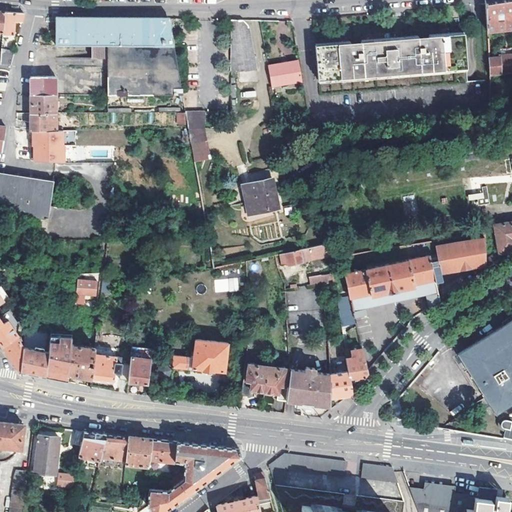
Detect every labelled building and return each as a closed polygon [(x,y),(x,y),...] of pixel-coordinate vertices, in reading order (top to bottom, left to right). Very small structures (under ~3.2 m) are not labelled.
[(490,0),(484,1),(484,4),(486,31),(511,28),(511,13),(511,0),(490,0)] [(318,80),(466,68),(463,30),(459,30),(457,6),(446,7),(449,34),(449,35),(428,37),(428,40),(417,41),(417,38),(405,39),(395,40),(361,42),(361,46),(350,47),(350,43),(315,46),(318,80)] [(8,12),(3,12),(2,33),(2,35),(13,35),(13,22),(21,22),(23,13),(8,12)] [(62,18),(55,18),(55,26),(71,26),(71,18),(62,18)] [(55,46),(91,46),(174,46),(171,27),(154,27),(154,19),(131,19),(75,18),(71,18),(71,26),(55,26),(55,46)] [(169,19),(154,19),(154,27),(171,27),(169,19)] [(245,21),(230,21),(230,71),(255,71),(245,21)] [(108,95),(131,95),(182,94),(174,47),(174,46),(91,46),(91,68),(109,68),(109,88),(106,88),(106,95),(107,95),(108,95)] [(489,77),(511,73),(511,49),(488,53),(489,77)] [(13,53),(1,51),(0,64),(10,65),(13,53)] [(267,66),(271,87),(302,81),(299,63),(287,65),(287,63),(267,66)] [(466,68),(318,80),(318,83),(466,71),(466,68)] [(30,95),(54,95),(54,77),(29,77),(30,85),(30,95)] [(30,113),(55,113),(55,95),(54,95),(30,95),(30,113)] [(185,113),(188,129),(188,130),(204,130),(204,112),(185,113)] [(30,130),(56,130),(55,113),(30,113),(30,130)] [(56,130),(30,130),(30,131),(32,131),(32,136),(31,136),(31,146),(63,145),(63,130),(56,130)] [(188,130),(193,161),(194,163),(208,160),(204,130),(188,130)] [(63,163),(63,145),(31,146),(31,154),(33,154),(33,159),(31,159),(31,160),(59,163),(63,163)] [(0,210),(49,219),(55,180),(0,171),(0,210)] [(272,179),(267,180),(271,198),(276,197),(272,179)] [(267,180),(241,186),(247,215),(278,209),(276,197),(271,198),(267,180)] [(486,204),(485,187),(479,188),(480,195),(474,196),(476,205),(486,204)] [(511,222),(494,226),(499,254),(511,251),(511,222)] [(437,261),(430,262),(431,267),(438,266),(439,275),(485,266),(485,260),(484,238),(457,243),(456,241),(449,242),(450,245),(436,248),(437,261)] [(332,243),(280,254),(282,265),(334,254),(332,243)] [(353,272),(344,274),(346,280),(355,318),(365,316),(363,308),(361,296),(370,295),(371,297),(413,288),(413,285),(423,283),(426,296),(429,309),(439,302),(435,284),(431,267),(430,262),(428,257),(356,272),(356,270),(353,271),(353,272)] [(489,257),(485,260),(485,266),(485,271),(496,263),(494,260),(492,261),(489,257)] [(439,275),(438,266),(431,267),(435,284),(440,282),(439,275)] [(332,274),(334,282),(346,280),(344,274),(344,271),(332,274)] [(40,284),(41,275),(30,274),(29,285),(31,285),(40,284)] [(320,280),(321,284),(334,282),(332,274),(320,276),(320,280)] [(239,291),(238,277),(214,279),(215,292),(239,291)] [(84,281),(77,281),(76,294),(95,296),(96,282),(84,281)] [(371,297),(370,295),(361,296),(363,308),(426,296),(423,283),(413,285),(413,288),(371,297)] [(0,305),(9,298),(0,285),(0,305)] [(347,296),(336,299),(342,326),(354,324),(347,296)] [(511,319),(457,354),(496,415),(511,405),(511,319)] [(0,343),(1,346),(16,335),(6,321),(1,325),(0,322),(0,343)] [(23,347),(16,335),(1,346),(10,357),(16,366),(20,373),(23,348),(23,347)] [(51,353),(47,352),(45,377),(56,380),(67,382),(68,375),(70,345),(71,341),(71,338),(52,336),(51,353)] [(193,353),(191,353),(191,358),(174,355),(172,367),(192,370),(193,368),(225,372),(228,343),(195,340),(194,345),(192,345),(192,348),(194,348),(193,353)] [(95,348),(92,348),(91,348),(70,345),(68,375),(88,378),(91,379),(94,353),(95,348)] [(45,377),(47,352),(23,348),(20,373),(34,375),(45,377)] [(354,352),(355,359),(364,357),(362,350),(354,352)] [(128,379),(130,364),(121,363),(122,357),(94,353),(91,379),(113,382),(115,372),(120,373),(119,378),(128,379)] [(131,354),(130,364),(128,379),(128,381),(148,384),(150,359),(135,357),(134,355),(131,354)] [(368,373),(364,357),(355,359),(347,360),(349,373),(351,383),(353,381),(354,380),(362,379),(368,373)] [(264,392),(267,366),(267,361),(263,361),(263,366),(245,364),(241,396),(249,397),(250,390),(264,392)] [(170,369),(166,364),(158,366),(156,373),(161,378),(168,377),(170,369)] [(267,366),(264,392),(277,394),(276,400),(286,401),(289,369),(267,366)] [(329,374),(314,372),(304,371),(289,369),(286,401),(305,403),(306,406),(312,404),(331,406),(330,398),(329,376),(329,374)] [(329,376),(330,398),(348,396),(353,391),(351,383),(349,373),(329,376)] [(0,445),(22,448),(24,424),(17,423),(0,421),(0,445)] [(85,431),(77,430),(74,443),(82,444),(84,437),(85,431)] [(84,437),(82,444),(78,463),(83,464),(84,456),(101,459),(107,433),(98,432),(85,431),(84,437)] [(108,457),(127,460),(130,436),(114,434),(107,433),(101,459),(100,464),(106,466),(108,457)] [(55,474),(60,437),(39,435),(35,472),(55,474)] [(130,436),(127,460),(127,463),(149,466),(149,465),(153,438),(138,436),(130,436)] [(160,439),(153,438),(149,465),(149,466),(148,471),(167,472),(168,460),(172,461),(175,461),(175,460),(177,441),(160,439)] [(177,441),(175,460),(186,461),(185,473),(182,473),(171,481),(174,486),(168,490),(150,488),(148,505),(139,511),(164,511),(175,504),(239,457),(238,452),(236,447),(218,445),(177,441)] [(287,471),(288,469),(344,476),(345,461),(311,457),(285,453),(268,465),(275,486),(287,486),(287,471)] [(0,511),(23,511),(28,471),(17,470),(15,477),(10,511),(0,511),(0,464),(0,461),(0,511)] [(399,483),(395,472),(392,467),(363,463),(361,478),(399,483)] [(218,511),(274,511),(263,471),(256,474),(259,495),(256,496),(244,499),(217,506),(218,511)] [(71,491),(75,474),(58,473),(56,489),(71,491)] [(412,491),(469,497),(470,495),(455,493),(456,487),(442,485),(437,485),(426,483),(426,490),(410,488),(412,491)] [(317,505),(344,508),(346,494),(287,486),(284,501),(317,505)] [(412,491),(419,511),(507,511),(508,508),(508,503),(497,501),(498,491),(480,488),(479,498),(476,498),(469,497),(412,491)] [(357,510),(373,511),(404,511),(406,501),(358,495),(357,510)]
